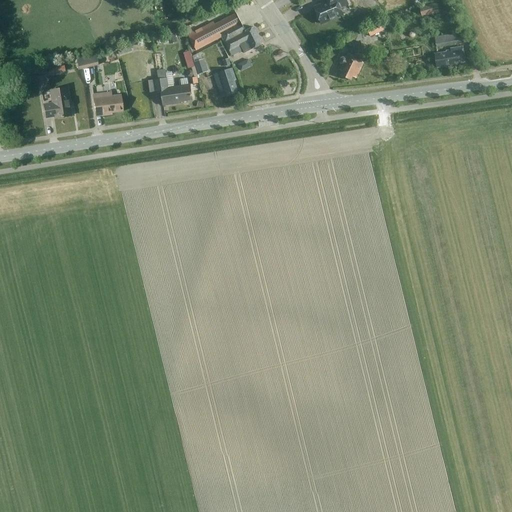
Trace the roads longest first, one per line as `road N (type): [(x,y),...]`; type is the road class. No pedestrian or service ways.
road 1 (tertiary): [(0,157),(320,107)]
road 2 (tertiary): [(320,107),(511,79)]
road 3 (tertiary): [(320,107),(311,68),(265,0)]
